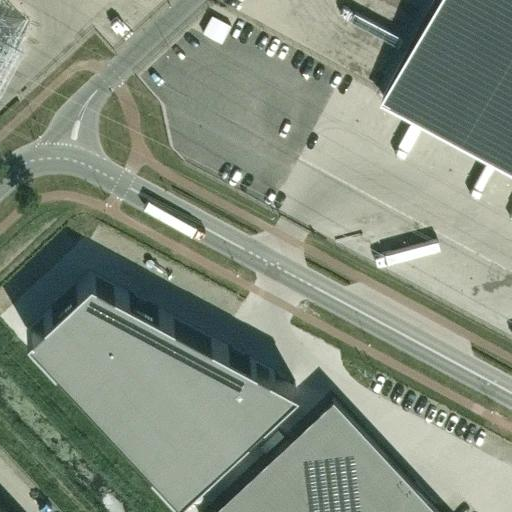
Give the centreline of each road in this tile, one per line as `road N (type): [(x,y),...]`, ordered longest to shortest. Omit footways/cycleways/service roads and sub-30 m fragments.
road 1 (secondary): [(511,394),(79,163)]
road 2 (unclassified): [(98,88),(193,0)]
